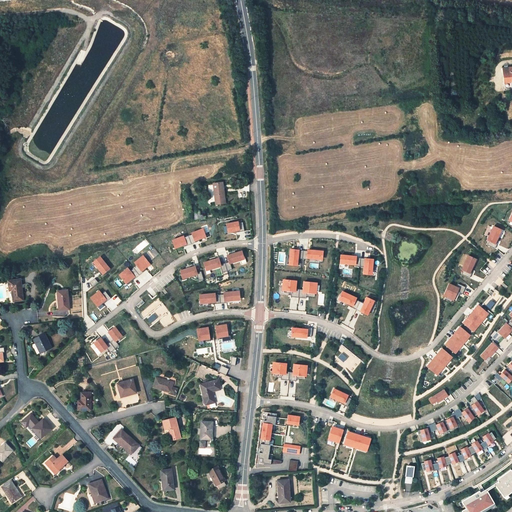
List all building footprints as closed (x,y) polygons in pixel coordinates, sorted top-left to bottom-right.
[(511,67),(503,69),(505,83),(511,82),(511,80),(511,67)] [(214,184),(214,190),(216,204),(225,203),(223,189),(222,182),(214,184)] [(238,221),(226,223),(228,233),(236,231),(236,232),(244,231),(243,223),(239,223),(238,221)] [(493,226),(486,240),(488,241),(487,245),(495,248),(497,243),(496,243),(502,229),(493,226)] [(203,228),(191,232),(192,235),(185,237),(184,235),(172,240),(175,249),(187,245),(187,246),(195,242),(195,241),(207,237),(203,228)] [(290,249),(289,265),(298,266),(299,258),(323,260),(324,251),(308,249),(307,251),(290,249)] [(204,262),(206,271),(221,267),(222,273),(232,270),(230,264),(245,259),(242,250),(227,255),(229,262),(222,264),(220,257),(204,262)] [(341,254),(340,264),(356,265),(356,266),(364,267),(363,274),(372,275),(374,259),(357,258),(357,256),(341,254)] [(143,255),(134,262),(137,266),(131,271),(128,267),(119,275),(126,284),(131,280),(132,281),(146,269),(145,268),(151,264),(143,255)] [(468,255),(461,270),(463,271),(462,274),(470,278),(472,272),(471,272),(477,259),(468,255)] [(100,256),(93,262),(100,271),(99,271),(102,275),(102,274),(103,275),(111,269),(100,256)] [(180,270),(182,279),(197,275),(199,280),(204,279),(201,271),(198,272),(196,265),(180,270)] [(139,288),(153,277),(147,271),(134,281),(139,288)] [(23,300),(20,279),(8,281),(9,291),(12,290),(13,301),(23,300)] [(283,279),(282,291),(284,291),(284,293),(291,294),(291,296),(306,298),(306,295),(314,296),(315,294),(317,294),(318,283),(304,281),(303,289),(296,289),(297,281),(283,279)] [(449,283),(443,296),(446,297),(445,299),(451,302),(452,300),(454,301),(454,299),(456,300),(460,292),(462,293),(465,287),(458,284),(457,286),(449,283)] [(69,310),(67,290),(57,291),(59,310),(69,310)] [(99,290),(90,297),(100,309),(104,306),(103,304),(111,298),(105,291),(103,294),(99,290)] [(216,293),(200,294),(201,304),(211,303),(211,304),(229,302),(229,301),(241,300),(240,290),(224,292),(224,294),(216,295),(216,293)] [(342,291),(338,300),(348,304),(348,305),(368,316),(375,301),(366,297),(363,303),(356,300),(357,298),(342,291)] [(495,303),(491,300),(485,306),(491,310),(495,303)] [(478,304),(463,323),(473,332),(489,314),(478,304)] [(506,323),(498,332),(505,338),(508,340),(511,336),(509,335),(510,333),(511,334),(511,332),(511,311),(509,315),(511,317),(511,319),(508,324),(506,323)] [(227,324),(215,326),(217,338),(229,337),(227,324)] [(101,337),(93,343),(101,353),(107,348),(110,352),(119,346),(116,342),(123,336),(115,326),(108,332),(114,340),(107,345),(101,337)] [(460,326),(445,345),(455,354),(471,336),(460,326)] [(209,327),(197,329),(199,341),(211,339),(209,327)] [(292,327),(291,337),(307,338),(308,329),(292,327)] [(51,348),(44,334),(34,340),(40,352),(51,348)] [(492,342),(480,356),(485,360),(489,356),(490,357),(498,348),(492,342)] [(442,348),(427,366),(438,376),(453,357),(442,348)] [(348,358),(342,353),(338,357),(343,362),(348,358)] [(497,373),(494,377),(499,381),(502,378),(508,384),(511,378),(511,356),(508,360),(511,362),(499,375),(497,373)] [(274,374),(274,376),(281,376),(281,379),(296,381),(296,378),(304,378),(305,376),(307,376),(308,365),(293,364),(293,372),(287,372),(287,363),(273,362),(272,373),(274,374)] [(219,371),(226,374),(229,368),(222,365),(219,371)] [(153,387),(170,392),(170,394),(176,396),(178,389),(171,387),(173,383),(156,378),(153,387)] [(132,380),(117,384),(121,397),(136,393),(132,380)] [(217,380),(200,385),(206,404),(215,402),(212,391),(220,390),(217,380)] [(287,396),(289,380),(281,380),(280,395),(287,396)] [(334,388),(329,397),(340,402),(340,403),(347,406),(351,399),(347,397),(348,395),(334,388)] [(444,389),(429,399),(432,404),(437,402),(437,403),(449,396),(444,389)] [(90,409),(90,393),(81,393),(81,401),(78,401),(78,410),(90,409)] [(421,433),(418,434),(420,441),(422,440),(423,442),(430,440),(429,433),(437,429),(439,434),(443,432),(444,432),(453,428),(453,427),(457,426),(454,420),(462,415),(467,422),(474,417),(477,414),(478,415),(484,410),(478,402),(481,399),(478,393),(470,400),(472,404),(461,412),(459,409),(451,413),(453,416),(435,425),(434,423),(426,426),(427,428),(420,430),(421,433)] [(264,420),(258,462),(271,464),(281,464),(282,461),(269,459),(270,445),(269,445),(270,441),(270,440),(273,425),(275,425),(277,414),(267,412),(266,420),(264,420)] [(287,424),(299,426),(300,416),(288,415),(287,424)] [(181,438),(176,417),(162,420),(165,430),(168,429),(171,429),(173,440),(181,438)] [(49,426),(43,419),(33,428),(41,438),(48,432),(46,429),(49,426)] [(212,422),(201,421),(200,439),(210,439),(210,431),(212,431),(212,422)] [(332,426),(328,440),(339,443),(344,430),(332,426)] [(138,445),(121,430),(115,437),(124,445),(123,447),(130,454),(138,445)] [(348,431),(344,445),(367,452),(371,438),(348,431)] [(430,459),(423,461),(424,463),(421,463),(423,470),(425,470),(426,471),(433,469),(433,471),(439,469),(439,468),(446,466),(446,465),(451,463),(452,464),(459,461),(459,462),(464,460),(464,459),(471,456),(470,454),(475,451),(477,453),(482,449),(483,450),(488,446),(488,445),(494,441),(492,440),(495,438),(491,433),(489,434),(488,432),(482,436),(483,439),(478,443),(477,440),(471,444),(472,446),(468,448),(467,446),(460,449),(461,452),(455,454),(455,452),(448,455),(448,456),(444,458),(444,456),(437,458),(437,461),(431,462),(430,459)] [(114,438),(123,447),(124,445),(115,437),(114,438)] [(12,451),(5,443),(0,447),(0,457),(3,460),(12,451)] [(283,452),(299,455),(301,446),(284,443),(283,452)] [(56,459),(54,456),(46,463),(56,473),(61,469),(60,468),(63,465),(68,461),(62,455),(56,459)] [(290,460),(288,472),(297,472),(298,461),(290,460)] [(217,466),(208,471),(218,489),(226,484),(224,481),(225,480),(217,466)] [(411,484),(414,468),(407,467),(405,483),(411,484)] [(173,489),(171,469),(161,471),(162,481),(164,481),(165,490),(173,489)] [(511,471),(510,469),(497,479),(498,481),(500,483),(495,486),(504,497),(511,491),(511,471)] [(108,498),(101,480),(89,484),(92,493),(93,492),(97,502),(108,498)] [(290,502),(288,480),(277,481),(279,503),(290,502)] [(21,497),(11,481),(2,487),(12,502),(21,497)] [(500,483),(498,481),(483,491),(480,492),(482,495),(487,491),(495,486),(500,483)] [(480,492),(479,491),(461,501),(466,508),(462,511),(480,511),(494,504),(487,491),(482,495),(480,492)]
